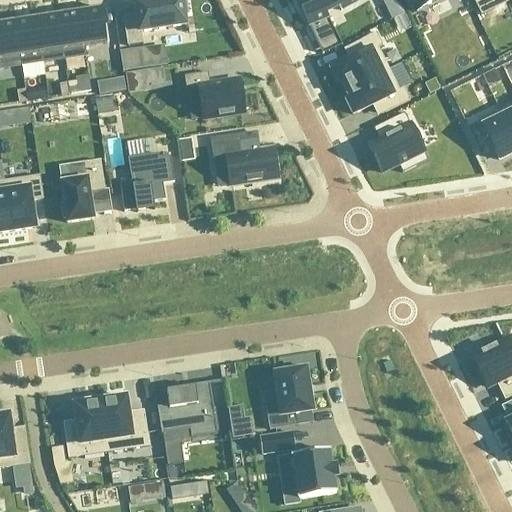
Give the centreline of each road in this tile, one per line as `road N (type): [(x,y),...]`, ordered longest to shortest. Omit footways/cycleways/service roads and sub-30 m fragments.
road 1 (residential): [(356,222),(0,278)]
road 2 (residential): [(338,324),(0,376)]
road 3 (residential): [(247,0),(356,222)]
road 4 (residential): [(399,313),(497,511)]
road 5 (residential): [(403,511),(355,411),(338,324)]
road 6 (residential): [(511,199),(356,222)]
